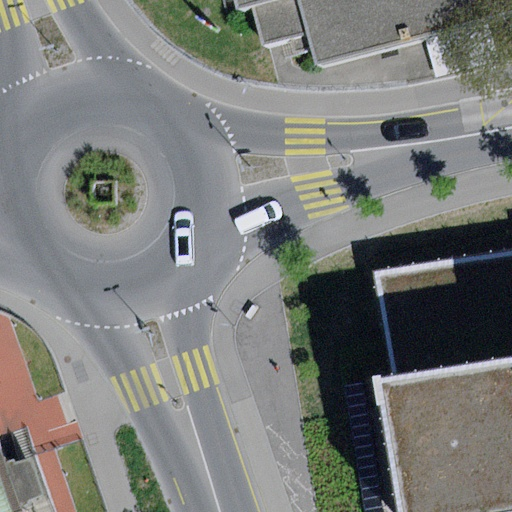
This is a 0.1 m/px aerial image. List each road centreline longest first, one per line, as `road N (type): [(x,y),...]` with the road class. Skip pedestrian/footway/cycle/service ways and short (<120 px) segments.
road 1 (residential): [(511,128),(210,179)]
road 2 (secondary): [(137,293),(216,511)]
road 3 (secondary): [(3,204),(21,253),(60,287),(85,295),(137,293)]
road 4 (secondary): [(210,179),(194,137),(161,105),(119,91),(74,95)]
road 5 (secondary): [(137,293),(195,249),(210,179)]
road 6 (secondary): [(74,95),(19,137),(3,204)]
